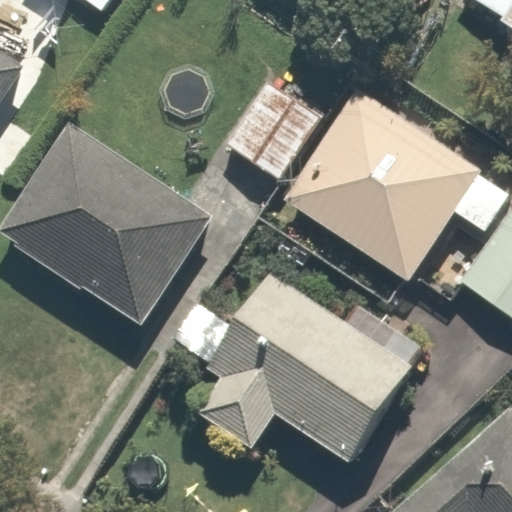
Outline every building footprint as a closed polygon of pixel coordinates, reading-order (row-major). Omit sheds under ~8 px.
[(79,0),(104,19),(118,0),(79,0)] [(511,0),(472,0),(511,27),(511,0)] [(0,46),(0,125),(36,71),(0,46)] [(276,73),(227,144),(253,162),(216,216),(247,238),(334,113),(276,73)] [(486,230),(511,191),(511,188),(364,87),(287,199),(411,284),(460,212),(486,230)] [(69,126),(0,232),(0,238),(138,328),(209,218),(69,126)] [(511,213),(462,282),(511,318),(511,213)] [(211,366),(224,375),(196,415),(255,456),(283,416),(350,463),(418,365),(280,268),(211,366)] [(511,511),(511,410),(398,511),(511,511)]
